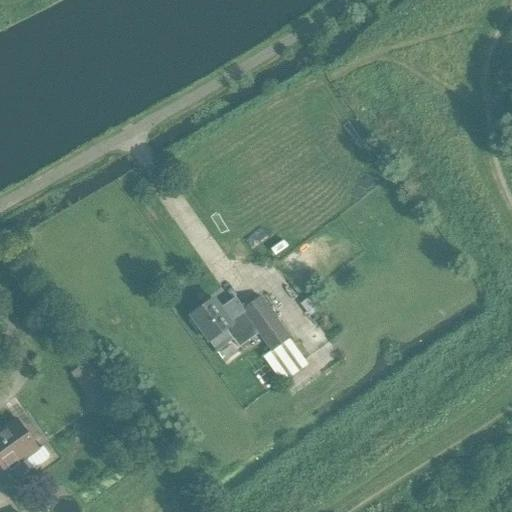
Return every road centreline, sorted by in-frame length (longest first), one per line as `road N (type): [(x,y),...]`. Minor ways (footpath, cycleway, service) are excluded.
road 1 (unknown): [(511,13),(487,62),(484,91),(493,155),(511,200)]
road 2 (unknown): [(511,410),(350,511)]
road 3 (residential): [(0,207),(135,130)]
